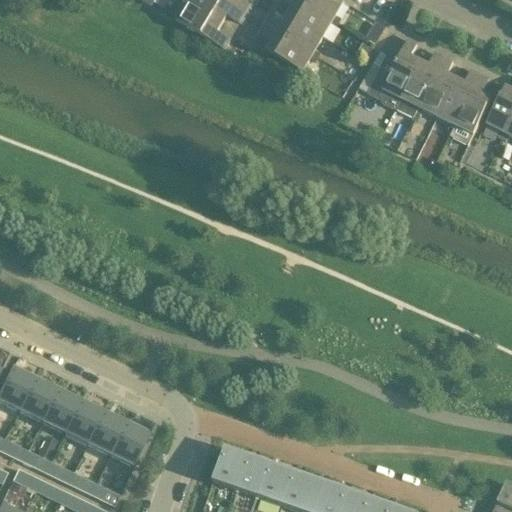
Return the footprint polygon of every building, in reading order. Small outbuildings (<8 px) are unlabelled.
[(140,3),(144,5),(151,9),(152,8),(156,0),(141,0),(141,1),(140,3)] [(190,0),(187,6),(223,27),(228,19),(239,26),(245,17),(215,0),(190,0)] [(215,0),(245,17),(250,8),(238,1),(238,0),(215,0)] [(332,27),(337,30),(339,26),(294,0),(282,0),(281,2),(292,9),(287,19),(323,40),(332,27)] [(342,22),(336,18),(344,5),(335,0),(294,0),(339,26),(342,22)] [(173,14),(170,19),(177,23),(176,24),(224,52),(229,43),(217,36),(223,27),(187,6),(179,18),(173,14)] [(321,56),(316,53),(323,40),(287,19),(282,27),(271,20),(265,29),(318,61),(321,56)] [(311,61),(316,64),(318,61),(265,29),(260,38),(272,44),(266,54),(303,76),(311,61)] [(372,87),(383,92),(383,93),(380,99),(382,105),(396,112),(420,64),(411,59),(417,47),(407,43),(398,62),(387,57),(372,87)] [(413,121),(415,117),(416,117),(444,60),(434,56),(428,68),(420,64),(396,112),(413,121)] [(437,119),(456,82),(447,77),(453,65),(444,60),(416,117),(420,119),(424,113),(437,119)] [(452,134),(479,78),(470,73),(464,86),(456,82),(437,119),(451,126),(447,132),(452,134)] [(468,148),(474,137),(492,100),(482,95),(489,82),(479,78),(452,134),(452,135),(450,139),(468,148)] [(502,142),(511,120),(511,92),(505,89),(486,127),(501,134),(498,140),(502,142)] [(511,139),(511,120),(502,142),(506,144),(509,138),(511,139)] [(0,404),(21,414),(36,383),(12,371),(0,397),(0,404)] [(43,425),(59,394),(36,383),(21,414),(43,425)] [(66,436),(81,405),(59,394),(43,425),(66,436)] [(89,447),(104,416),(81,405),(66,436),(89,447)] [(112,459),(127,427),(104,416),(89,447),(112,459)] [(127,427),(112,459),(135,470),(150,438),(127,427)] [(37,458),(47,463),(54,449),(43,444),(37,458)] [(24,466),(29,455),(14,447),(8,459),(24,466)] [(248,458),(225,450),(213,485),(236,493),(248,458)] [(46,477),(52,466),(47,463),(37,458),(31,470),(46,477)] [(271,466),(248,458),(236,493),(259,501),(271,466)] [(294,474),(271,466),(259,501),(282,509),(294,474)] [(59,469),(54,481),(62,484),(69,488),(75,477),(73,476),(59,469)] [(12,483),(29,491),(35,480),(17,471),(12,483)] [(320,483),(294,474),(282,509),(290,511),(307,511),(318,483),(319,484),(320,483)] [(92,499),(97,488),(82,480),(77,492),(92,499)] [(42,483),(37,495),(52,502),(58,491),(42,483)] [(14,484),(10,492),(20,497),(24,489),(14,484)] [(342,511),(349,493),(324,484),(323,485),(325,486),(316,511),(342,511)] [(119,498),(105,491),(99,503),(114,510),(119,498)] [(511,511),(511,494),(504,491),(493,511),(511,511)] [(368,511),(372,501),(349,493),(342,511),(368,511)] [(65,495),(60,506),(71,511),(75,511),(81,502),(65,495)] [(394,511),(395,509),(372,501),(368,511),(394,511)]
